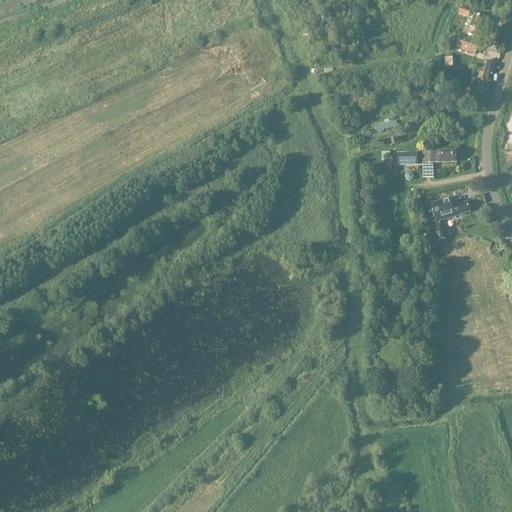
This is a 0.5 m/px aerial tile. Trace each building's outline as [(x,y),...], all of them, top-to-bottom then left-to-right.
[(460,10),(458,16),(467,19),(469,13),(460,10)] [(474,54),(478,44),(477,44),(478,40),(479,40),(486,21),(473,16),(467,36),(468,36),(467,39),(460,37),(456,48),(474,54)] [(496,63),(487,61),(484,73),(493,75),(496,63)] [(338,98),(342,109),(358,103),(354,92),(338,98)] [(373,127),(375,132),(395,127),(394,122),(373,127)] [(456,164),(456,163),(456,152),(438,152),(422,153),(422,164),(436,163),(437,165),(456,164)] [(417,166),(417,154),(397,154),(397,167),(417,166)] [(439,227),(439,224),(438,222),(455,217),(455,216),(469,212),(466,203),(452,207),(450,198),(431,204),(435,221),(432,222),(438,241),(448,238),(444,226),(439,227)]
